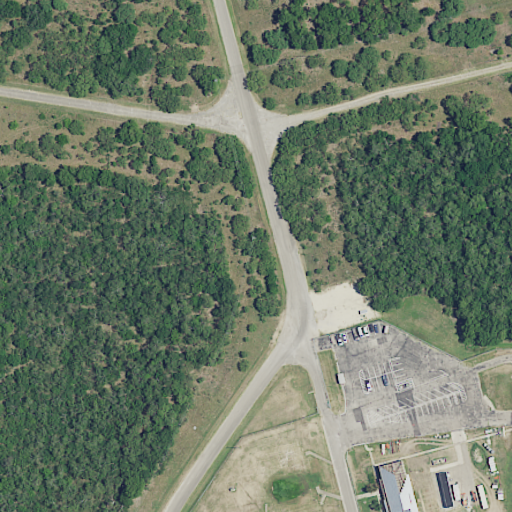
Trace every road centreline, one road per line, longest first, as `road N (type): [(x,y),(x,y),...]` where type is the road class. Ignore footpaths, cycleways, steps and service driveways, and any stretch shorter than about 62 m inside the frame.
road 1 (residential): [(174,511),(306,320),(220,0)]
road 2 (residential): [(511,65),(254,130),(0,92)]
road 3 (residential): [(306,320),(353,511)]
